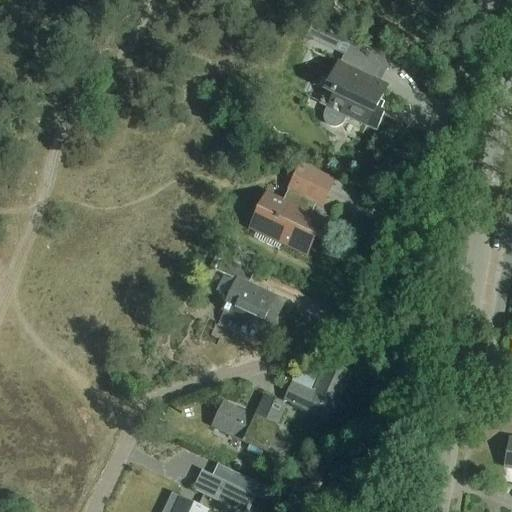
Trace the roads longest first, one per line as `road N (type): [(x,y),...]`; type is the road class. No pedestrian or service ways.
road 1 (residential): [(485,0),(475,49),(345,325),(324,343),(167,392),(128,435),(93,511)]
road 2 (tertiary): [(438,511),(511,44)]
